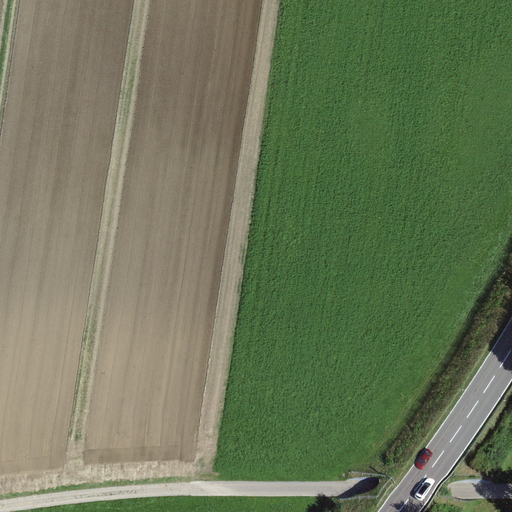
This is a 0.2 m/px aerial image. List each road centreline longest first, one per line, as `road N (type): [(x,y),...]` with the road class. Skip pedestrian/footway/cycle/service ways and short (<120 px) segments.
road 1 (track): [(347,489),(0,503)]
road 2 (secondary): [(400,511),(511,351)]
road 3 (unclassified): [(347,489),(501,491)]
